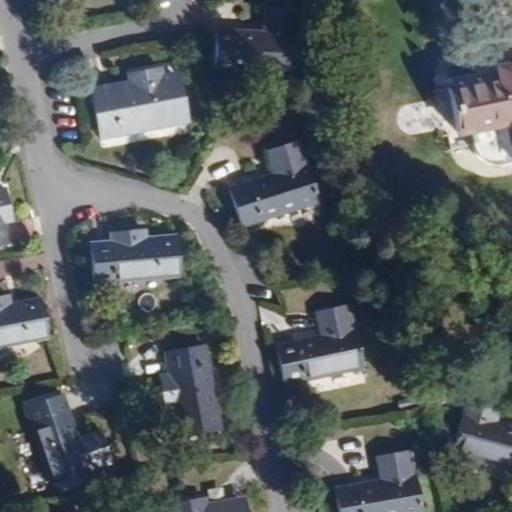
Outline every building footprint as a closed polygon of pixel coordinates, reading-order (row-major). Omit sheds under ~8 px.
[(294,74),(297,9),(263,8),(262,31),(216,29),(215,47),(214,70),(294,74)] [(511,163),(511,62),(492,67),(494,77),(446,87),(455,134),(469,131),(503,124),(511,162),(511,164),(511,163)] [(187,121),(178,78),(163,81),(162,75),(160,67),(145,70),(127,73),(128,81),(130,87),(91,95),(98,132),(120,128),(121,134),(187,121)] [(177,72),(162,75),(163,81),(178,78),(177,72)] [(90,88),(91,95),(130,87),(128,81),(90,88)] [(500,165),(511,162),(503,124),(469,131),(473,150),(475,155),(478,158),(482,162),(485,164),(491,165),(495,165),(500,165)] [(100,138),(121,134),(120,128),(98,132),(100,138)] [(317,203),(298,141),(265,151),(272,174),(228,187),(232,201),(240,227),(317,203)] [(0,245),(6,244),(2,223),(10,221),(7,203),(4,188),(0,189),(0,245)] [(175,241),(145,244),(145,238),(144,229),(133,230),(110,233),(111,242),(90,244),(93,284),(178,275),(175,241)] [(145,238),(145,244),(175,241),(174,236),(145,238)] [(43,321),(40,304),(11,310),(10,304),(8,295),(0,296),(0,346),(46,338),(43,321)] [(39,299),(10,304),(11,310),(40,304),(39,299)] [(362,369),(349,305),(315,312),(320,335),(275,344),(279,365),(283,384),(362,369)] [(203,345),(164,352),(168,374),(158,375),(164,409),(173,407),(179,406),(184,436),(218,429),(211,386),(203,345)] [(511,468),(511,426),(495,422),(502,399),(469,390),(452,452),(503,466),(511,468)] [(49,483),(110,462),(99,430),(77,438),(68,412),(62,394),(23,407),(49,483)] [(179,437),(184,436),(179,406),(173,407),(179,437)] [(419,511),(408,451),(375,458),(380,480),(334,489),(337,506),(338,511),(419,511)] [(245,511),(244,505),(205,511),(204,505),(203,498),(170,504),(171,511),(245,511)] [(243,498),(204,505),(205,511),(244,505),(243,498)]
